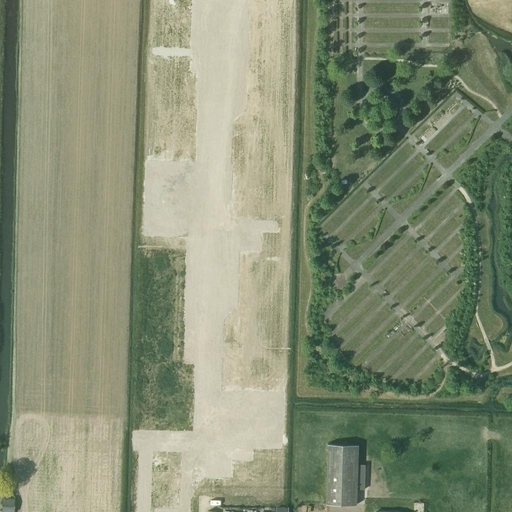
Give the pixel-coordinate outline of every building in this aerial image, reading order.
[(249,0),(249,13),(269,13),(268,0),(249,0)] [(167,6),(167,11),(172,11),(172,17),(191,17),(192,7),(167,6)] [(249,13),(249,27),(268,27),(269,13),(249,13)] [(166,22),(166,26),(191,27),(191,17),(172,17),(172,22),(166,22)] [(166,26),(166,31),(172,31),(172,37),(191,38),(191,27),(166,26)] [(249,27),(248,41),(268,41),(268,27),(249,27)] [(248,41),(248,55),(268,56),(268,41),(248,41)] [(248,68),(247,80),(249,80),(266,81),(266,68),(248,68)] [(172,77),(172,82),(197,82),(197,72),(178,71),(178,78),(172,77)] [(249,80),(248,89),(266,89),(266,81),(249,80)] [(172,82),(172,86),(178,86),(178,92),(197,92),(197,82),(172,82)] [(248,89),(248,97),(266,98),(266,89),(248,89)] [(172,97),(172,102),(197,102),(197,92),(178,92),(178,98),(172,97)] [(247,97),(246,110),(265,110),(266,98),(248,97),(247,97)] [(172,102),(172,106),(177,106),(177,112),(196,112),(197,102),(172,102)] [(171,117),(171,122),(196,122),(196,112),(177,112),(177,118),(171,117)] [(232,121),(232,127),(239,127),(239,132),(259,133),(259,121),(232,121)] [(171,122),(171,126),(177,126),(177,132),(196,132),(196,122),(171,122)] [(171,137),(171,142),(196,142),(196,132),(177,132),(177,138),(171,137)] [(231,137),(231,143),(259,143),(259,133),(239,132),(239,137),(231,137)] [(171,142),(171,146),(176,146),(176,152),(195,153),(196,142),(171,142)] [(231,143),(231,149),(239,149),(239,154),(258,154),(259,143),(231,143)] [(231,158),(231,165),(258,166),(258,154),(239,154),(238,159),(231,158)] [(232,200),(231,220),(246,220),(246,201),(232,200)] [(246,201),(246,220),(260,220),(260,201),(246,201)] [(260,201),(260,220),(274,221),(275,201),(260,201)] [(161,248),(161,253),(186,253),(186,243),(167,242),(167,248),(161,248)] [(240,252),(239,264),(241,264),(258,265),(259,252),(240,252)] [(161,253),(161,257),(166,257),(166,263),(185,263),(186,253),(161,253)] [(160,268),(160,273),(185,273),(185,263),(166,263),(166,268),(160,268)] [(241,264),(241,273),(258,273),(258,265),(241,264)] [(160,273),(160,277),(166,277),(166,283),(185,283),(185,273),(160,273)] [(241,273),(240,281),(258,281),(258,273),(241,273)] [(240,281),(240,289),(258,290),(258,281),(240,281)] [(160,288),(160,293),(185,293),(185,283),(166,283),(166,288),(160,288)] [(239,289),(238,302),(257,302),(258,290),(240,289),(239,289)] [(160,293),(160,297),(165,297),(165,303),(184,303),(185,293),(160,293)] [(159,308),(159,313),(184,313),(184,303),(165,303),(165,308),(159,308)] [(159,313),(159,317),(165,317),(165,323),(184,324),(184,313),(159,313)] [(223,319),(223,326),(230,326),(230,331),(250,332),(250,320),(223,319)] [(223,336),(222,342),(250,342),(250,332),(230,331),(230,336),(223,336)] [(222,342),(222,348),(230,348),(230,353),(249,353),(250,342),(222,342)] [(222,357),(222,363),(249,364),(249,353),(230,353),(230,357),(222,357)] [(222,363),(222,369),(229,369),(229,374),(249,375),(249,364),(222,363)] [(174,364),(174,378),(193,379),(194,364),(174,364)] [(221,379),(221,385),(249,386),(249,375),(229,374),(229,379),(221,379)] [(174,378),(173,392),(193,393),(193,379),(174,378)] [(173,392),(173,406),(193,407),(193,393),(173,392)] [(173,406),(173,421),(192,421),(193,407),(173,406)] [(356,505),(356,500),(358,445),(328,444),(326,504),(356,505)] [(152,452),(151,463),(166,464),(166,452),(152,452)] [(166,452),(166,464),(180,464),(180,453),(166,452)] [(151,463),(151,475),(165,475),(166,464),(151,463)] [(166,464),(165,475),(180,475),(180,464),(166,464)] [(151,475),(151,485),(165,486),(165,475),(151,475)] [(165,475),(165,486),(179,486),(180,475),(165,475)] [(151,485),(150,496),(165,497),(165,486),(151,485)] [(165,486),(165,497),(179,497),(179,486),(165,486)] [(150,496),(150,508),(164,508),(165,497),(150,496)] [(165,497),(164,508),(179,509),(179,497),(165,497)] [(14,511),(14,501),(3,501),(2,511),(14,511)]
